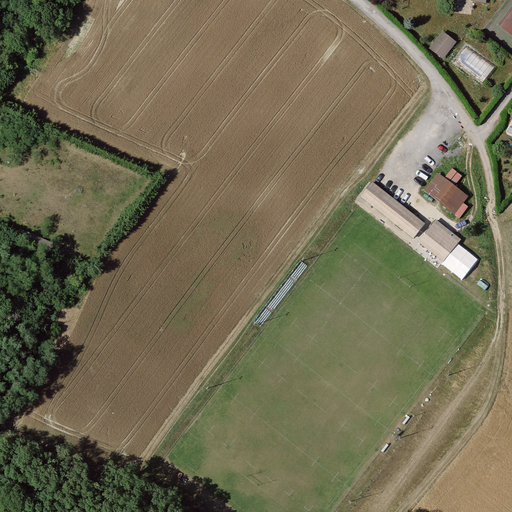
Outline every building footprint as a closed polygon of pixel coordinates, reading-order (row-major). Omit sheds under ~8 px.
[(443,35),(431,49),(443,58),(454,44),(443,35)] [(453,166),(447,174),(457,182),(463,173),(453,166)] [(424,193),(451,214),(464,198),(436,177),(424,193)] [(371,184),(361,198),(413,238),(423,226),(403,210),(371,184)] [(451,214),(424,193),(415,203),(443,225),(451,214)] [(458,241),(434,223),(419,242),(443,261),(458,241)] [(459,243),(454,249),(464,257),(469,251),(459,243)]
